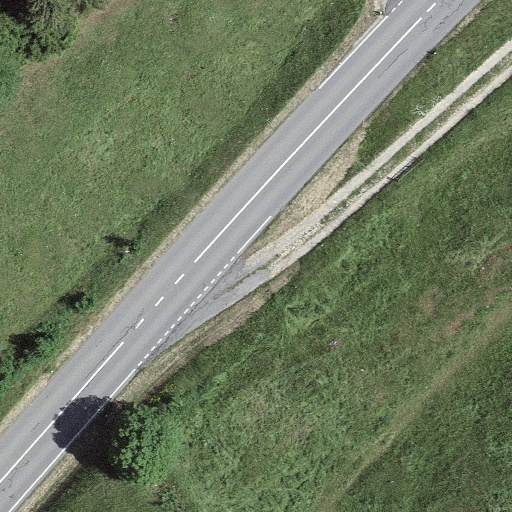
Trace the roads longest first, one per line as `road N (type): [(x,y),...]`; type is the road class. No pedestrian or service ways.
road 1 (secondary): [(0,483),(437,0)]
road 2 (track): [(511,56),(237,290),(118,349)]
